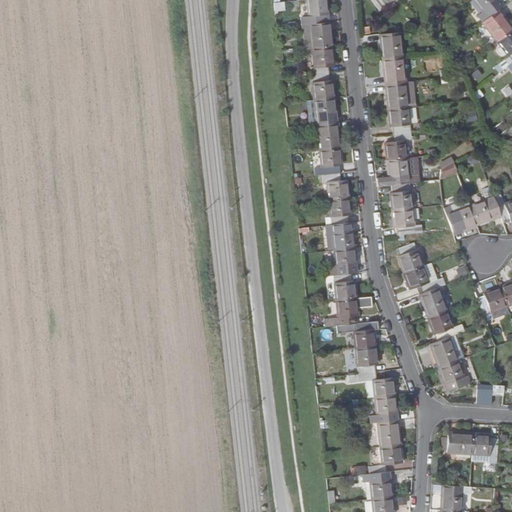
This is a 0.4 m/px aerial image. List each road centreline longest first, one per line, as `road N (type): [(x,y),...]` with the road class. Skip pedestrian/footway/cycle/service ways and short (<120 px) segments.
road 1 (residential): [(234,0),(230,62),(284,511)]
road 2 (residential): [(427,410),(371,239),(345,0)]
